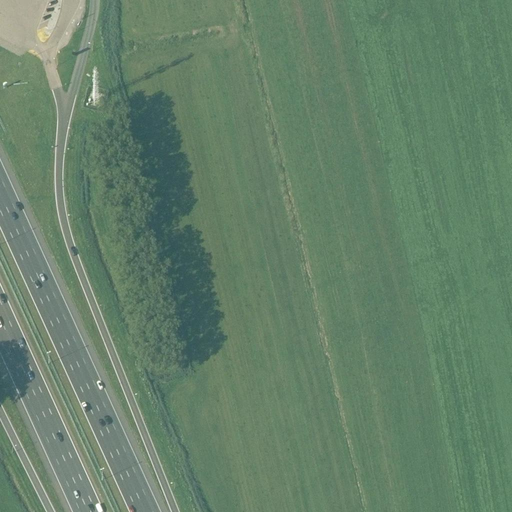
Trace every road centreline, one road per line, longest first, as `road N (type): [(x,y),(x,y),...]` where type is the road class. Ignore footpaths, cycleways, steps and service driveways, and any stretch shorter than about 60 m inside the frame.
road 1 (motorway): [(175,511),(64,225),(65,114)]
road 2 (motorway): [(146,511),(0,189)]
road 3 (motorway): [(0,323),(86,511)]
